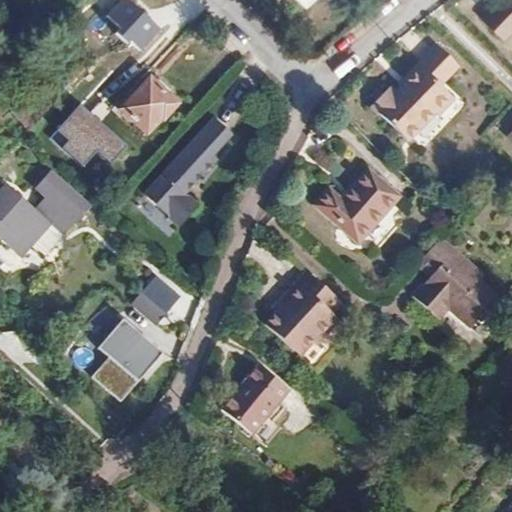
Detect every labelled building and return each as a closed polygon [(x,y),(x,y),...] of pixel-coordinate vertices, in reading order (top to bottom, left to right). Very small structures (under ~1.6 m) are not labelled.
[(149,52),(168,32),(133,0),(130,0),(114,17),(127,29),(123,34),(134,45),(137,42),(149,52)] [(310,0),(286,0),(297,12),(310,0)] [(511,0),(494,0),(481,14),(502,33),(511,22),(511,0)] [(428,73),(404,99),(397,92),(379,111),(415,145),(441,119),(445,122),(462,104),(447,91),(467,70),(445,49),(425,70),(428,73)] [(157,74),(126,106),(153,132),(183,100),(157,74)] [(219,160),(239,139),(222,123),(152,199),(185,232),(205,211),(193,198),(224,163),(219,160)] [(336,192),(322,208),(364,245),(406,198),(375,171),(347,202),(336,192)] [(57,233),(70,244),(98,212),(60,179),(45,196),(52,203),(40,217),(11,192),(0,205),(0,241),(28,265),(57,233)] [(438,295),(429,287),(420,297),(444,319),(454,308),(476,327),(487,315),(494,321),(510,302),(489,284),(495,278),(449,239),(424,267),(437,278),(446,286),(438,295)] [(291,309),(284,317),(273,330),(302,356),(317,340),(323,345),(345,321),(339,315),(348,305),(312,274),(285,303),(291,309)] [(128,303),(152,326),(179,298),(155,275),(128,303)] [(446,286),(437,278),(429,287),(438,295),(446,286)] [(285,303),(278,311),(284,317),(291,309),(285,303)] [(160,354),(119,320),(94,350),(106,361),(92,378),(120,401),(160,354)] [(231,415),(260,438),(296,393),(266,369),(231,415)] [(80,409),(101,427),(114,412),(94,394),(80,409)] [(504,444),(465,408),(450,425),(488,461),(504,444)] [(483,466),(445,430),(437,438),(477,474),(483,466)]
